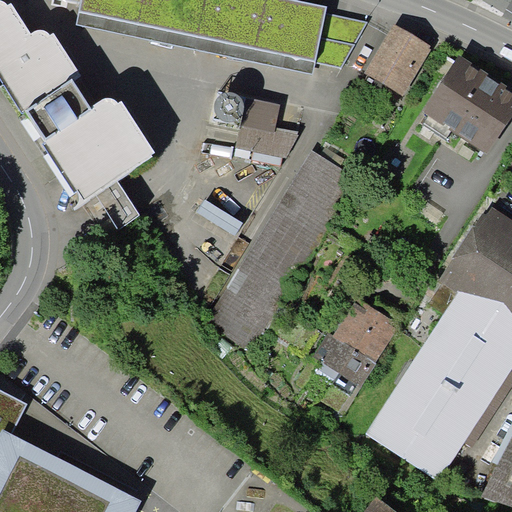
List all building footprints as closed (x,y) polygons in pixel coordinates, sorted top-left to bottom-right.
[(0,0),(0,79),(22,114),(26,112),(25,111),(72,79),(74,81),(82,75),(54,32),(50,34),(49,33),(48,31),(45,30),(42,29),(40,29),(37,30),(35,30),(33,31),(31,33),(11,3),(8,5),(5,2),(3,1),(1,0),(0,0)] [(62,0),(65,2),(80,4),(79,12),(316,62),(315,63),(342,69),(366,21),(326,12),(327,6),(300,0),(62,0)] [(316,62),(79,12),(76,24),(313,74),(315,63),(316,62)] [(433,47),(394,23),(364,72),(403,96),(433,47)] [(511,116),(511,88),(460,54),(423,111),(487,153),(511,116)] [(74,81),(72,79),(25,111),(26,112),(45,142),(42,145),(49,153),(43,156),(69,198),(77,192),(78,194),(79,196),(79,198),(79,200),(78,203),(77,205),(76,207),(74,208),(75,211),(96,196),(117,182),(153,157),(152,155),(155,152),(122,101),(118,103),(117,101),(116,100),(114,99),(111,98),(109,97),(107,97),(105,97),(91,107),(74,81)] [(281,104),(246,97),(244,105),(242,116),(240,124),(275,132),(276,127),(281,104)] [(299,132),(276,127),(275,132),(240,124),(235,147),(287,157),(297,140),(299,132)] [(357,178),(311,150),(205,324),(250,352),(357,178)] [(139,215),(117,182),(96,196),(118,229),(139,215)] [(235,235),(243,223),(205,199),(197,212),(235,235)] [(511,219),(492,206),(486,214),(484,212),(475,225),(473,224),(452,257),(453,257),(438,280),(443,283),(432,299),(447,308),(366,433),(439,481),(464,442),(511,370),(511,368),(511,219)] [(400,324),(357,297),(334,335),(377,362),(400,324)] [(334,335),(328,332),(314,355),(322,360),(314,372),(355,397),(377,362),(334,335)] [(511,385),(511,370),(464,442),(472,447),(511,385)] [(0,511),(135,511),(142,500),(11,434),(27,403),(0,389),(0,511)] [(498,464),(511,436),(511,424),(492,462),(498,464)] [(511,436),(498,464),(481,497),(511,506),(511,436)] [(397,511),(376,496),(364,511),(397,511)]
